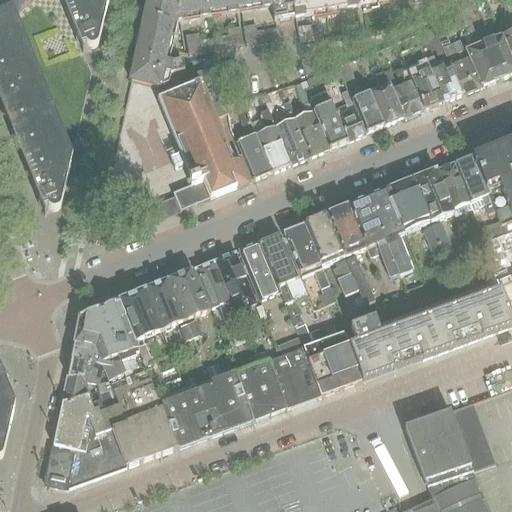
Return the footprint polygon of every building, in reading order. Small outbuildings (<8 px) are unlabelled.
[(15,19),(38,0),(14,0),(0,12),(0,15),(11,11),(15,19)] [(108,0),(59,0),(82,56),(84,56),(81,50),(85,48),(87,50),(90,51),(93,51),(94,51),(97,49),(98,46),(108,0)] [(149,0),(139,47),(165,52),(172,21),(237,11),(271,6),(273,23),(281,22),(277,0),(149,0)] [(277,0),(281,22),(405,0),(277,0)] [(500,36),(502,42),(511,65),(511,7),(511,5),(500,10),(505,23),(508,22),(511,30),(500,36)] [(461,42),(482,91),(511,78),(511,65),(502,42),(490,48),(486,37),(488,37),(476,8),(472,9),(471,7),(452,15),(460,39),(461,42)] [(60,209),(72,158),(15,19),(11,11),(0,15),(0,108),(37,200),(37,202),(38,206),(39,210),(41,212),(44,218),(45,218),(43,211),(47,210),(49,212),(51,213),(54,214),(57,213),(59,211),(60,209)] [(242,29),(246,49),(281,43),(279,31),(257,34),(256,27),(242,29)] [(314,41),(311,27),(296,30),(299,44),(314,41)] [(242,50),(238,30),(226,32),(228,38),(199,43),(198,36),(185,38),(188,59),(242,50)] [(437,40),(433,31),(432,30),(414,37),(415,39),(419,48),(437,40)] [(423,59),(444,107),(462,99),(438,44),(437,40),(419,48),(423,59)] [(438,44),(462,99),(482,91),(461,42),(449,47),(446,41),(438,44)] [(139,47),(137,58),(131,84),(162,91),(166,77),(180,72),(178,63),(168,66),(163,65),(163,63),(165,52),(139,47)] [(380,64),(377,55),(365,60),(369,69),(380,64)] [(201,73),(216,66),(215,63),(214,58),(200,61),(201,73)] [(405,67),(410,81),(425,115),(444,107),(423,59),(405,67)] [(216,66),(201,73),(195,75),(199,87),(156,105),(193,190),(193,191),(203,187),(210,202),(248,187),(239,165),(233,167),(214,122),(227,117),(216,66)] [(386,129),(373,97),(362,101),(348,68),(347,68),(346,66),(338,70),(353,106),(367,137),(386,129)] [(389,86),(404,123),(425,115),(410,81),(394,87),(393,84),(394,84),(389,72),(384,74),(389,86)] [(381,93),(373,97),(386,129),(403,122),(389,90),(382,73),(374,77),(381,93)] [(296,88),(304,108),(304,110),(309,108),(314,107),(309,94),(324,89),(320,78),(303,84),(296,87),(296,88)] [(270,104),(268,96),(262,98),(264,106),(270,104)] [(289,105),(283,107),(286,115),(292,113),(289,105)] [(353,106),(335,113),(348,145),(367,137),(353,106)] [(313,116),(309,108),(304,110),(307,118),(294,123),(310,161),(328,153),(313,116)] [(348,145),(335,113),(332,108),(313,116),(328,153),(348,145)] [(269,134),(258,138),(273,176),(292,168),(276,131),(273,123),(269,112),(261,115),(269,134)] [(252,185),(273,176),(258,138),(247,114),(242,117),(245,124),(239,126),(246,143),(237,147),(252,185)] [(310,161),(294,123),(291,116),(283,119),(286,127),(276,131),(292,168),(310,161)] [(511,143),(471,160),(489,203),(491,208),(503,236),(511,231),(511,143)] [(491,208),(489,203),(471,160),(452,168),(464,195),(466,199),(471,211),(484,205),(487,210),(491,208)] [(452,168),(434,175),(445,202),(456,198),(458,202),(466,199),(464,195),(452,168)] [(434,175),(411,185),(444,260),(453,256),(440,226),(436,228),(435,224),(452,217),(445,202),(434,175)] [(434,264),(444,260),(411,185),(389,194),(406,235),(424,228),(426,232),(421,234),(434,264)] [(176,201),(181,214),(210,202),(203,187),(193,191),(175,199),(176,201)] [(386,195),(368,202),(398,274),(399,277),(414,271),(402,242),(397,244),(393,246),(391,241),(403,237),(386,195)] [(176,201),(135,218),(138,226),(140,231),(181,214),(176,201)] [(349,210),(366,252),(370,262),(378,259),(374,249),(379,247),(380,251),(377,252),(388,278),(398,274),(368,202),(349,210)] [(325,219),(356,292),(365,288),(354,261),(351,263),(350,259),(366,252),(349,210),(325,219)] [(325,219),(303,229),(321,270),(338,263),(340,268),(335,270),(346,296),(356,292),(325,219)] [(327,287),(321,270),(303,229),(283,237),(301,280),(311,276),(317,291),(327,287)] [(297,282),(280,238),(258,247),(283,305),(293,329),(300,326),(290,302),(284,287),(297,282)] [(511,264),(502,238),(482,246),(500,293),(511,325),(511,264)] [(282,305),(283,305),(258,247),(238,255),(258,305),(279,297),(282,305)] [(235,257),(213,265),(230,306),(238,302),(242,312),(255,307),(235,257)] [(235,320),(230,306),(213,265),(195,273),(211,314),(220,310),(225,324),(235,320)] [(192,274),(167,284),(191,342),(200,339),(195,325),(192,321),(208,314),(192,274)] [(362,384),(511,329),(511,325),(500,293),(490,297),(484,281),(476,284),(480,295),(402,324),(398,312),(343,332),(362,384)] [(191,342),(167,284),(144,294),(160,334),(179,326),(181,331),(177,332),(182,346),(191,342)] [(422,289),(406,295),(410,304),(425,298),(422,289)] [(160,334),(144,294),(117,305),(134,345),(160,334)] [(144,373),(138,371),(113,307),(99,312),(126,380),(144,373)] [(84,319),(97,351),(110,382),(97,385),(96,389),(97,391),(126,380),(99,312),(84,319)] [(79,320),(74,346),(97,351),(84,319),(79,320)] [(304,328),(295,331),(302,349),(311,346),(304,328)] [(322,341),(318,332),(310,336),(313,344),(322,341)] [(343,336),(302,351),(321,400),(361,386),(343,336)] [(301,351),(297,341),(290,344),(293,354),(301,351)] [(110,382),(97,351),(74,346),(71,361),(98,367),(97,370),(100,370),(97,385),(110,382)] [(202,346),(195,349),(198,357),(205,354),(202,346)] [(152,369),(145,349),(137,352),(145,372),(152,369)] [(284,363),(270,368),(287,413),(321,400),(302,351),(282,358),(284,363)] [(257,367),(235,376),(253,425),(287,413),(269,363),(267,364),(264,355),(254,358),(257,367)] [(71,361),(67,379),(83,378),(86,384),(89,394),(97,391),(96,389),(97,385),(100,370),(97,370),(98,367),(71,361)] [(168,400),(157,404),(177,453),(253,426),(253,425),(235,376),(234,375),(222,379),(217,366),(205,370),(210,384),(184,394),(179,381),(165,386),(168,396),(167,397),(168,400)] [(15,406),(12,401),(10,395),(11,389),(10,383),(8,377),(4,372),(0,368),(0,459),(2,459),(3,457),(15,406)] [(125,472),(177,453),(157,404),(145,374),(112,387),(120,407),(103,413),(118,455),(125,472)] [(62,405),(89,394),(86,384),(83,378),(67,379),(62,405)] [(511,392),(450,416),(472,476),(511,461),(511,392)] [(62,406),(53,450),(72,454),(73,458),(74,458),(67,493),(125,472),(118,455),(103,413),(96,394),(62,406)] [(470,475),(450,417),(450,416),(404,432),(427,491),(470,475)] [(74,458),(73,458),(52,453),(45,489),(67,493),(74,458)] [(427,493),(431,502),(435,511),(487,511),(471,477),(427,493)] [(435,511),(431,502),(410,511),(435,511)]
